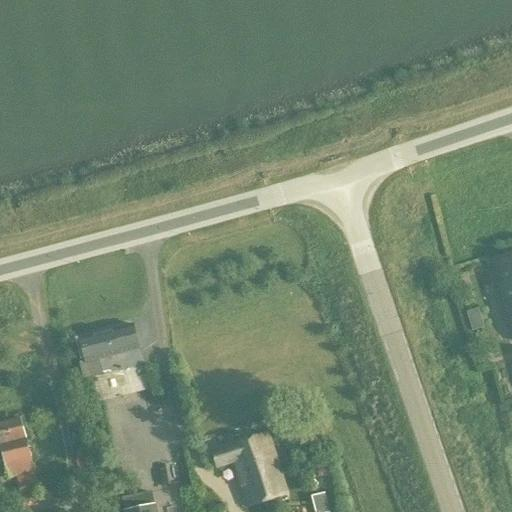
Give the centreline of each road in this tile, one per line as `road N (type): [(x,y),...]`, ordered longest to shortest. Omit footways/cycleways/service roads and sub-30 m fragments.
road 1 (tertiary): [(455,511),(337,177)]
road 2 (tertiary): [(0,269),(337,177)]
road 3 (tertiary): [(337,177),(511,121)]
